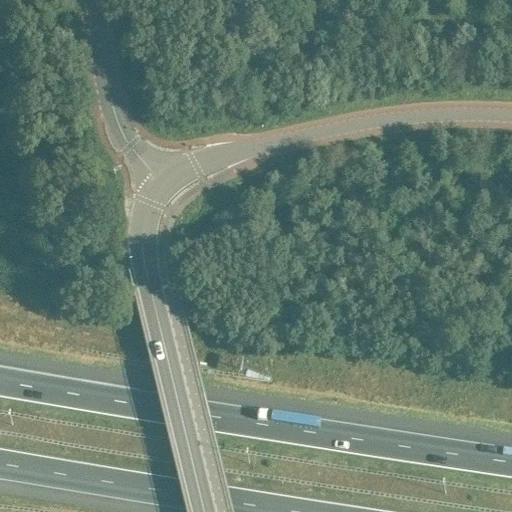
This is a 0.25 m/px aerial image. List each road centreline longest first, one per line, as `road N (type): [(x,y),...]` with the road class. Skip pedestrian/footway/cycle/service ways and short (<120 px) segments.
road 1 (motorway): [(511,462),(0,382)]
road 2 (secondary): [(511,118),(376,123),(232,153),(163,184)]
road 3 (secondary): [(203,511),(141,252),(149,206),(163,184)]
road 4 (motorway): [(0,466),(273,511)]
road 5 (tertiary): [(163,184),(115,119),(90,0)]
